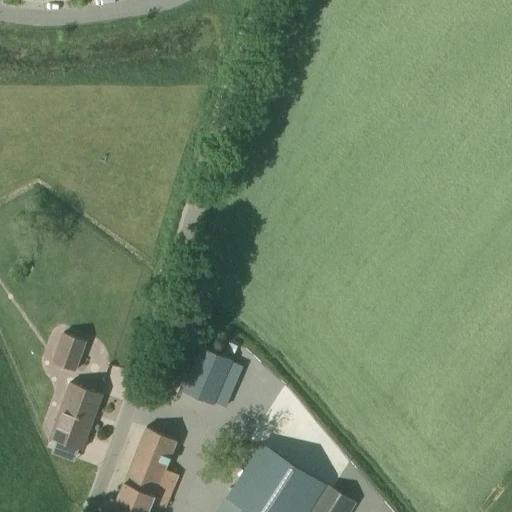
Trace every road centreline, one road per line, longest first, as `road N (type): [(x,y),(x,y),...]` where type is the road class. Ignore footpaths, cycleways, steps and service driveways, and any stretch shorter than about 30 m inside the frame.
road 1 (unclassified): [(86,511),(207,173),(258,0)]
road 2 (unknown): [(363,511),(352,487),(309,441),(285,428),(129,392)]
road 3 (residential): [(0,13),(85,14),(171,0)]
